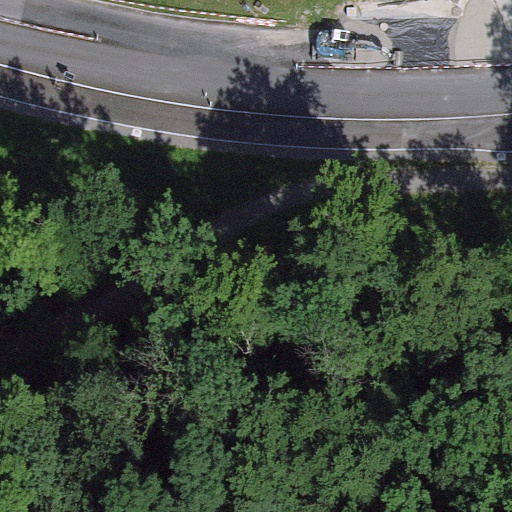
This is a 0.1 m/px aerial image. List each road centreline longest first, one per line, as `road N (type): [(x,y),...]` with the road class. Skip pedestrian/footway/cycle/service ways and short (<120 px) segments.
road 1 (track): [(511,180),(267,192),(0,453)]
road 2 (primary): [(511,61),(380,73),(234,67),(0,30)]
